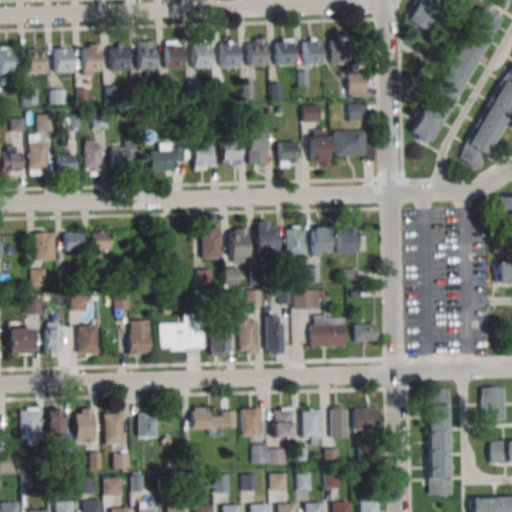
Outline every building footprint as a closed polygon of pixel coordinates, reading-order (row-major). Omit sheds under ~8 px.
[(415,0),(439,0),(422,31),(404,20),(415,0)] [(479,8),(497,19),(426,142),(407,131),(479,8)] [(328,40),(345,40),(345,63),(328,64),(328,40)] [(300,42),(317,41),(318,65),(300,65),(300,42)] [(245,43),(262,42),(263,66),(246,66),(245,43)] [(273,42),(290,42),(291,65),(274,66),(273,42)] [(217,44),(234,43),(235,67),(218,67),(217,44)] [(190,45),(207,44),(208,68),(191,68),(190,45)] [(162,46),(179,45),(180,69),(162,69),(162,46)] [(134,47),(151,46),(152,70),(135,70),(134,47)] [(107,47),(124,47),(124,70),(107,71),(107,47)] [(79,48),(97,48),(97,71),(80,72),(79,48)] [(24,50),(41,49),(41,73),(24,73),(24,50)] [(51,49),(68,49),(68,72),(51,73),(51,49)] [(0,50),(14,50),(14,74),(0,74),(0,50)] [(508,67),(511,69),(511,104),(474,170),(455,158),(508,67)] [(363,94),(363,73),(345,73),(345,94),(363,94)] [(34,90),(20,90),(20,104),(34,104),(34,90)] [(48,103),(63,103),(63,90),(48,90),(48,103)] [(316,121),(316,104),(300,104),(300,121),(316,121)] [(363,118),(363,104),(347,104),(347,118),(363,118)] [(371,157),(371,140),(363,140),(363,129),(332,130),(332,158),(371,157)] [(327,165),(327,130),(308,130),(308,165),(327,165)] [(264,131),(246,131),(246,164),(264,164),(264,131)] [(26,136),(27,173),(45,173),(45,136),(26,136)] [(82,171),(99,171),(99,140),(82,140),(82,171)] [(110,141),(110,165),(132,165),(132,141),(110,141)] [(219,165),(239,165),(239,141),(219,141),(219,165)] [(277,141),(277,166),(294,166),(294,141),(277,141)] [(179,160),(179,143),(157,143),(157,151),(147,151),(147,171),(170,171),(170,160),(179,160)] [(210,168),(210,144),(192,144),(192,168),(210,168)] [(19,146),(0,145),(0,171),(19,172),(19,146)] [(55,154),(55,172),(72,172),(72,154),(55,154)] [(493,198),(511,197),(511,217),(494,218),(493,198)] [(275,221),(254,221),(254,254),(275,254),(275,221)] [(283,253),(302,253),(302,225),(283,225),(283,253)] [(310,254),(329,254),(329,226),(310,226),(310,254)] [(355,227),(335,227),(335,252),(355,252),(355,227)] [(218,228),(198,228),(198,258),(218,258),(218,228)] [(245,228),(228,228),(228,266),(222,266),(222,283),(236,283),(236,264),(245,264),(245,228)] [(107,249),(107,230),(89,230),(89,249),(107,249)] [(52,259),(52,231),(33,231),(33,259),(52,259)] [(80,231),(61,231),(61,250),(80,250),(80,231)] [(496,264),(511,263),(511,283),(496,284),(496,264)] [(42,285),(42,268),(28,268),(28,285),(42,285)] [(259,305),(259,290),(243,290),(243,305),(259,305)] [(291,308),(319,308),(319,290),(291,290),(291,308)] [(69,311),(83,311),(83,294),(69,294),(69,311)] [(39,297),(23,297),(23,314),(39,314),(39,297)] [(279,353),(279,314),(263,314),(263,353),(279,353)] [(308,346),(342,346),(342,316),(308,316),(308,346)] [(255,317),(236,317),(236,353),(255,353),(255,317)] [(146,353),(146,320),(127,320),(127,353),(146,353)] [(58,322),(43,322),(43,352),(58,352),(58,322)] [(157,322),(157,349),(200,349),(200,322),(157,322)] [(353,342),(373,342),(373,323),(353,323),(353,342)] [(31,354),(31,325),(7,325),(7,354),(31,354)] [(75,353),(95,353),(95,325),(75,325),(75,353)] [(227,355),(227,330),(209,330),(209,355),(227,355)] [(480,421),(503,421),(503,387),(480,387),(480,421)] [(449,495),(449,388),(425,388),(426,495),(449,495)] [(289,407),(270,407),(270,437),(289,437),(289,407)] [(328,438),(345,437),(345,407),(328,407),(328,438)] [(17,442),(38,442),(38,408),(17,408),(17,442)] [(72,408),(72,441),(91,441),(91,408),(72,408)] [(258,408),(239,408),(239,436),(258,436),(258,408)] [(299,408),(299,437),(308,437),(308,443),(318,443),(318,408),(299,408)] [(376,408),(351,408),(351,429),(376,429),(376,408)] [(61,409),(44,409),(44,435),(61,435),(61,409)] [(189,429),(233,429),(233,409),(189,409),(189,429)] [(102,413),(102,443),(119,443),(119,413),(102,413)] [(152,413),(135,413),(135,437),(152,437),(152,413)] [(487,463),(511,462),(511,439),(487,440),(487,463)] [(296,462),(305,462),(305,451),(296,451),(296,462)] [(0,474),(16,474),(16,453),(0,452),(0,474)] [(127,468),(127,454),(110,454),(110,468),(127,468)] [(295,490),(309,490),(308,472),(295,472),(295,490)] [(130,491),(139,491),(139,473),(130,473),(130,491)] [(283,490),(283,473),(267,473),(267,490),(283,490)] [(226,474),(211,474),(211,492),(226,492),(226,474)] [(239,474),(239,490),(255,490),(255,474),(239,474)] [(74,477),(74,493),(89,493),(89,477),(74,477)] [(101,477),(101,496),(118,496),(118,477),(101,477)] [(511,511),(511,495),(470,496),(470,511),(511,511)] [(0,511),(16,511),(17,501),(0,501),(0,511)] [(52,511),(52,502),(70,501),(70,511),(52,511)] [(81,511),(81,501),(99,501),(99,511),(81,511)] [(292,511),(293,502),(274,503),(274,511),(292,511)] [(356,511),(356,502),(374,502),(374,511),(356,511)] [(246,511),(265,511),(265,503),(247,503),(246,511)] [(301,511),(301,504),(319,503),(319,511),(301,511)] [(328,511),(328,503),(346,503),(346,511),(328,511)]
